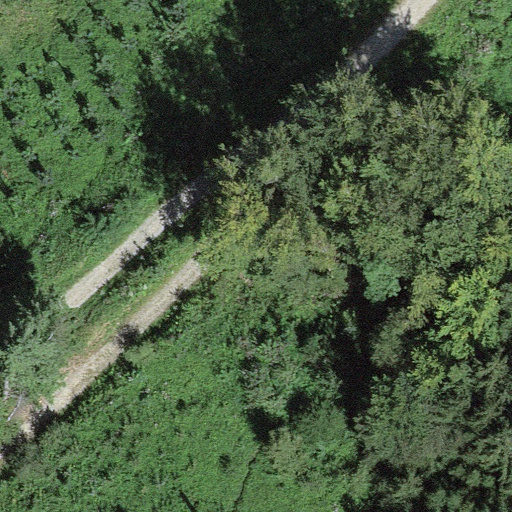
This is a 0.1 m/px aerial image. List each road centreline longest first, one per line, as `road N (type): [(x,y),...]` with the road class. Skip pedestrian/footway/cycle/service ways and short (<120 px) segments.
road 1 (track): [(415,0),(301,113),(0,360)]
road 2 (track): [(301,113),(273,173),(218,242),(0,459)]
